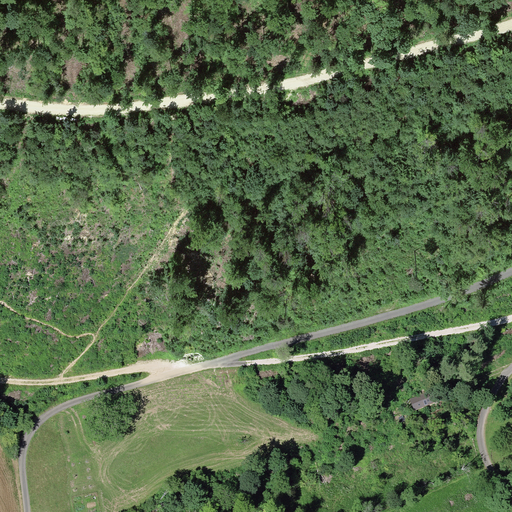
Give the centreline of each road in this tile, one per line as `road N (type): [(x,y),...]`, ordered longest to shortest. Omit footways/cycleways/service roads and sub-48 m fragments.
road 1 (track): [(27,511),(23,447),(31,429),(63,405),(405,310),(511,270)]
road 2 (track): [(0,102),(83,114),(296,86),(511,27)]
road 3 (track): [(296,86),(153,247),(93,339),(54,380)]
road 4 (track): [(213,362),(323,355),(511,317)]
road 5 (track): [(171,374),(144,368),(0,380)]
road 6 (track): [(511,500),(487,459),(481,431),(490,396),(511,368)]
